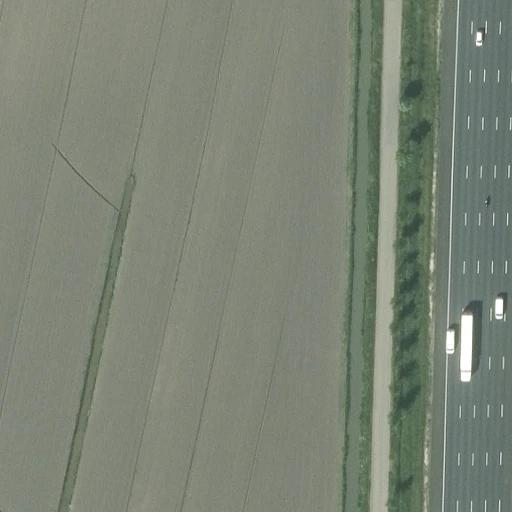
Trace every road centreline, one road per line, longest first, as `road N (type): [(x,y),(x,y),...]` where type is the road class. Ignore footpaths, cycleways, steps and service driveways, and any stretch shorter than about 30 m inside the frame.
road 1 (motorway): [(494,0),(481,511)]
road 2 (unclassified): [(377,511),(390,0)]
